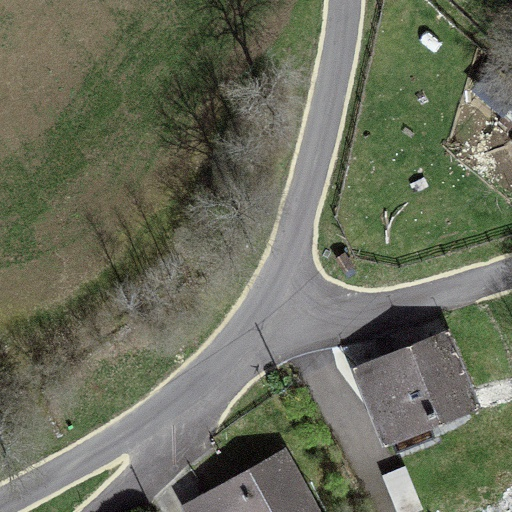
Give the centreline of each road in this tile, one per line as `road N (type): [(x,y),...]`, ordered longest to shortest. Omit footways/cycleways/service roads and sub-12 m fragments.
road 1 (unclassified): [(4,511),(124,453),(194,393),(261,318),(292,237),(345,0)]
road 2 (track): [(261,318),(377,314),(492,282)]
road 3 (track): [(194,393),(165,463),(113,511)]
